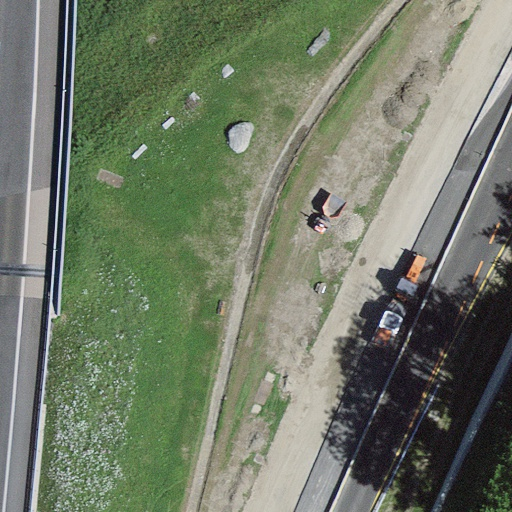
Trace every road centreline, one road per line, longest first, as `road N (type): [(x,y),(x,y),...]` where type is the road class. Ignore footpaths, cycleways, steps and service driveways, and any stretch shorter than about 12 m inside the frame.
road 1 (motorway): [(355,355),(511,44)]
road 2 (motorway): [(355,355),(511,119)]
road 3 (motorway): [(288,511),(355,355)]
road 4 (motorway): [(0,157),(7,0)]
